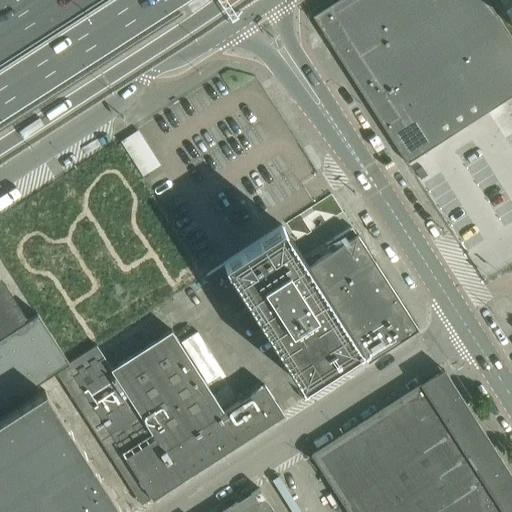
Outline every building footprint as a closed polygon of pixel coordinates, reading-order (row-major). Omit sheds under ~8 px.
[(511,39),(486,0),(337,0),(312,16),(407,164),(441,142),(431,126),(477,96),(488,112),(511,96),(511,39)] [(417,167),(446,217),(466,205),(437,155),(417,167)] [(418,329),(352,228),(326,244),(331,252),(307,267),(291,243),(282,228),(281,226),(223,264),(244,295),(302,385),(359,349),(367,361),(418,329)] [(244,295),(223,264),(205,275),(205,276),(225,307),(244,295)] [(0,407),(55,371),(68,363),(36,313),(27,319),(0,277),(0,407)] [(171,332),(165,335),(149,311),(68,363),(55,371),(141,505),(151,499),(152,500),(283,415),(264,386),(223,412),(171,332)] [(511,511),(511,475),(443,369),(310,455),(347,511),(511,511)] [(0,511),(122,511),(44,390),(0,419),(0,511)] [(274,511),(259,488),(221,511),(274,511)]
